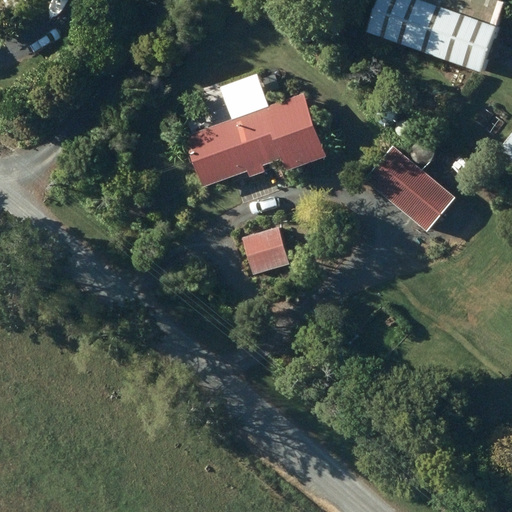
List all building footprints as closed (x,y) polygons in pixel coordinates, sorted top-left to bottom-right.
[(500,0),(374,0),(364,32),(476,71),(500,0)] [(262,170),(260,163),(279,156),(284,168),(324,153),(301,92),(184,136),(202,185),(245,169),(247,175),(262,170)] [(511,129),(495,149),(509,160),(511,157),(511,129)] [(391,145),(364,178),(425,229),(452,196),(391,145)] [(278,228),(240,237),(249,272),(287,262),(278,228)]
